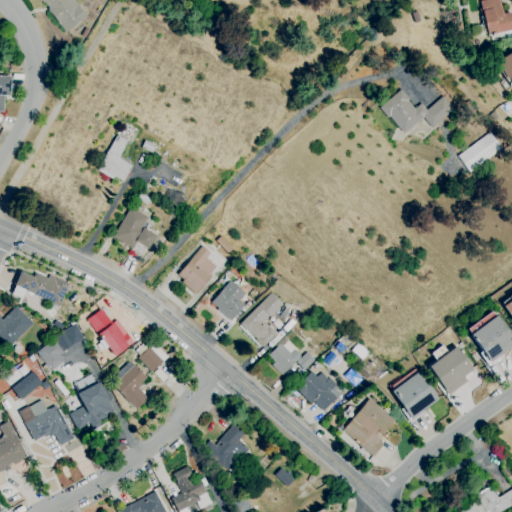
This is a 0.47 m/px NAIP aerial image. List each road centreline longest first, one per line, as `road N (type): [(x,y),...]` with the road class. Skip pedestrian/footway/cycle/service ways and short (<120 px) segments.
road 1 (tertiary): [(0,231),(129,290),(219,365)]
road 2 (residential): [(41,511),(161,441),(219,365)]
road 3 (tertiary): [(219,365),(382,511)]
road 4 (residential): [(0,166),(26,120),(35,81),(32,48),(3,0)]
road 5 (residential): [(376,504),(414,462),(511,394)]
